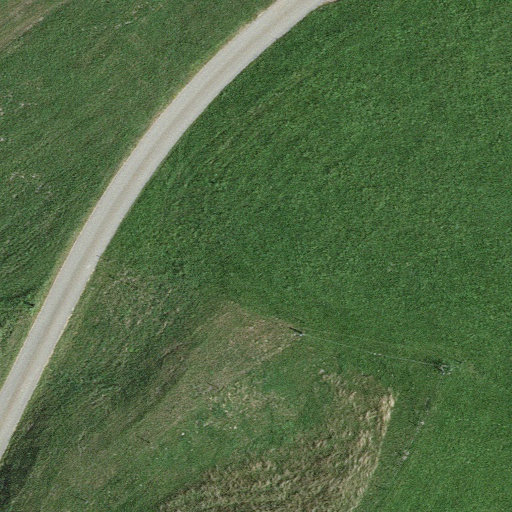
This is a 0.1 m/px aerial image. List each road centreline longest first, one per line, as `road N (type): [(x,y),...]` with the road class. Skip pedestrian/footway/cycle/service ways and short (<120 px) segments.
road 1 (track): [(303,0),(205,85),(113,207)]
road 2 (track): [(113,207),(0,429)]
